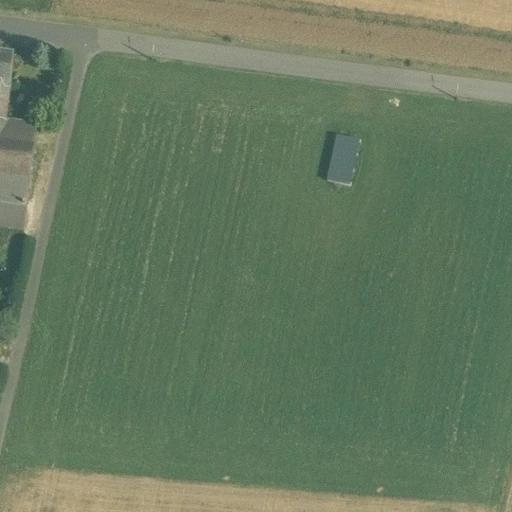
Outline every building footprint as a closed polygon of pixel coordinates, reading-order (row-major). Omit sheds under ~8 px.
[(14,58),(0,56),(0,123),(6,124),(6,123),(14,58)] [(37,128),(6,123),(6,124),(0,123),(0,143),(34,149),(37,128)] [(360,143),(336,138),(326,183),(350,188),(360,143)] [(0,143),(0,176),(30,180),(34,149),(0,143)] [(30,180),(0,176),(0,204),(27,208),(30,180)] [(27,208),(0,204),(0,228),(24,232),(27,208)]
